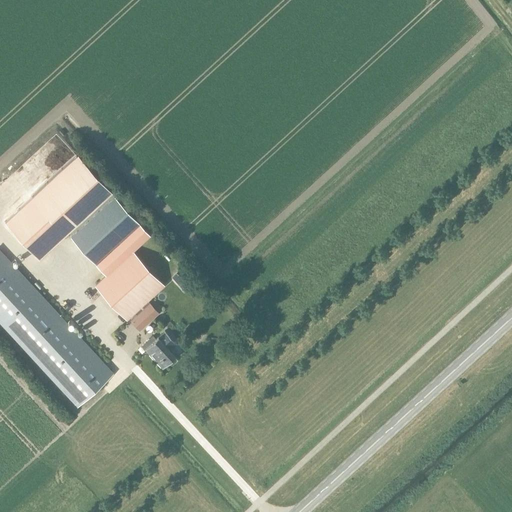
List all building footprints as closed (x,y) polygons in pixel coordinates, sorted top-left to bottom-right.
[(76,157),(4,222),(39,259),(110,194),(76,157)] [(114,197),(71,237),(106,275),(132,251),(150,235),(114,197)] [(0,322),(78,407),(113,374),(0,251),(0,322)] [(106,275),(95,285),(127,319),(134,312),(145,324),(157,312),(147,301),(163,285),(156,277),(132,251),(106,275)] [(176,274),(172,278),(183,290),(188,286),(176,274)] [(177,356),(171,350),(177,344),(165,331),(145,350),(163,369),(169,363),(171,365),(173,365),(177,361),(177,359),(175,357),(177,356)]
